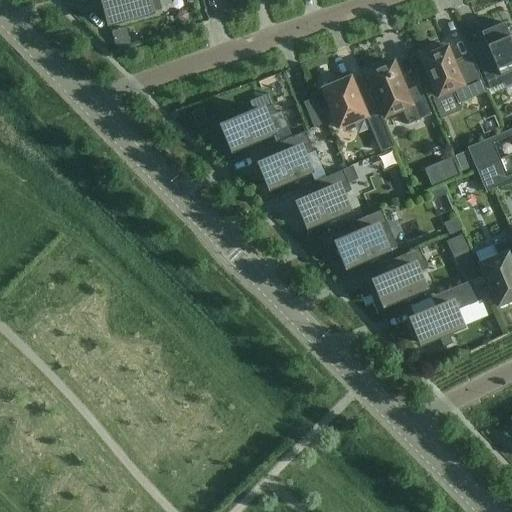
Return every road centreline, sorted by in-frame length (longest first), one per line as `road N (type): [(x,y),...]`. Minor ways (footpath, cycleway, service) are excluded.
road 1 (residential): [(403,431),(83,103)]
road 2 (residential): [(83,103),(383,0)]
road 3 (residential): [(403,431),(511,371)]
